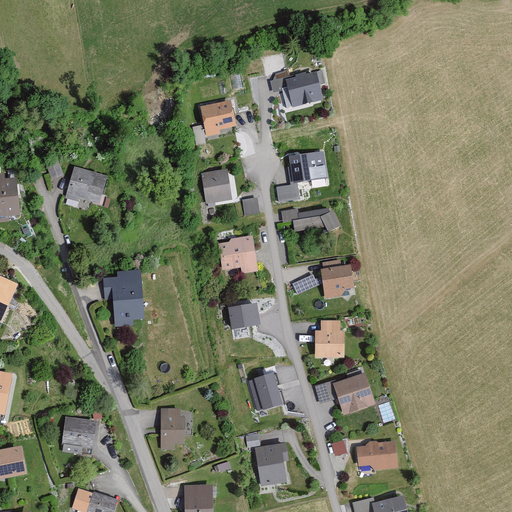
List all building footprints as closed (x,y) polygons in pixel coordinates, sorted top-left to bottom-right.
[(295,81),(285,83),(291,111),(321,104),(318,88),(324,86),(321,73),(313,75),(313,77),(306,78),(305,76),(294,78),(295,81)] [(272,84),(269,85),(273,96),(285,93),(282,82),(284,81),(282,75),(270,78),(272,84)] [(229,104),(200,109),(206,139),(219,137),(218,132),(234,129),(229,104)] [(323,168),(316,164),(315,156),(289,159),(292,185),(324,181),(323,168)] [(56,160),(44,164),(50,179),(61,175),(56,160)] [(105,179),(73,169),(64,200),(76,204),(78,200),(97,205),(105,179)] [(226,172),(201,175),(205,205),(230,202),(226,172)] [(5,182),(4,175),(0,175),(0,223),(8,223),(8,219),(18,218),(15,181),(5,182)] [(256,200),(242,202),(244,218),(258,215),(256,200)] [(328,216),(325,211),(297,215),(297,212),(281,214),(283,225),(292,224),(294,234),(324,230),(327,235),(339,228),(331,214),(328,216)] [(231,241),(228,245),(218,246),(221,273),(240,270),(240,276),(256,274),(251,238),(231,241)] [(323,301),(341,299),(345,291),(352,290),(350,268),(340,269),(339,263),(322,265),(323,271),(320,271),(323,301)] [(139,271),(116,273),(116,278),(101,279),(103,302),(111,301),(113,327),(131,325),(131,322),(143,321),(139,271)] [(296,291),(318,283),(314,273),(292,281),(296,291)] [(16,288),(0,280),(0,322),(1,323),(16,288)] [(232,329),(260,325),(257,303),(228,307),(232,329)] [(339,333),(339,323),(320,323),(320,333),(314,333),(314,360),(343,361),(344,333),(339,333)] [(374,408),(364,376),(359,377),(358,372),(346,376),(348,381),(336,384),(335,382),(314,388),(320,406),(337,401),(343,418),(374,408)] [(259,411),(283,405),(274,373),(250,380),(259,411)] [(12,376),(0,374),(0,417),(3,418),(12,376)] [(179,411),(161,411),(159,451),(173,452),(173,447),(183,448),(184,419),(178,419),(179,411)] [(91,452),(94,423),(64,420),(61,449),(91,452)] [(259,447),(257,437),(244,439),(246,449),(259,447)] [(345,456),(342,444),(331,446),(334,459),(345,456)] [(368,444),(365,450),(356,450),(357,469),(368,468),(375,473),(396,472),(395,446),(377,447),(377,444),(368,444)] [(284,445),(253,450),(259,488),(285,483),(282,464),(287,463),(284,445)] [(19,449),(0,453),(0,482),(25,478),(19,449)] [(229,471),(227,464),(214,470),(216,476),(229,471)] [(211,511),(211,487),(183,489),(184,511),(211,511)] [(74,511),(112,511),(116,502),(92,494),(91,496),(78,492),(71,511),(74,511)] [(404,511),(402,499),(374,506),(373,501),(352,505),(353,511),(404,511)]
